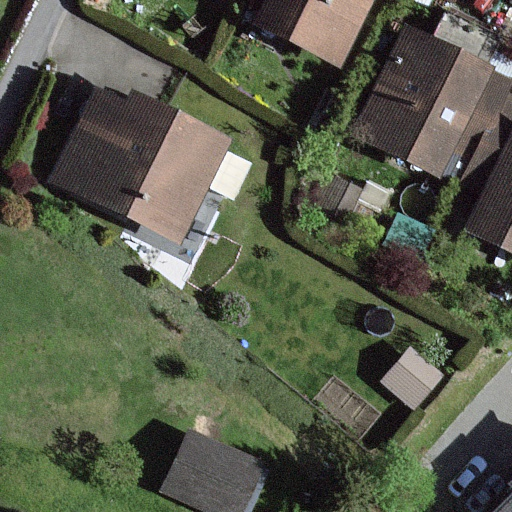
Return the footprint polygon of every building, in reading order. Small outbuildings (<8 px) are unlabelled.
[(271,0),(260,23),(340,61),(370,0),(271,0)] [(409,29),(358,134),(439,173),(489,68),(409,29)] [(100,95),(60,177),(179,235),(225,143),(135,98),(129,109),(100,95)] [(511,142),(472,227),(511,246),(511,142)] [(441,376),(409,350),(385,379),(418,405),(441,376)] [(169,487),(223,511),(239,511),(260,467),(192,437),(169,487)] [(511,511),(511,500),(500,511),(511,511)]
